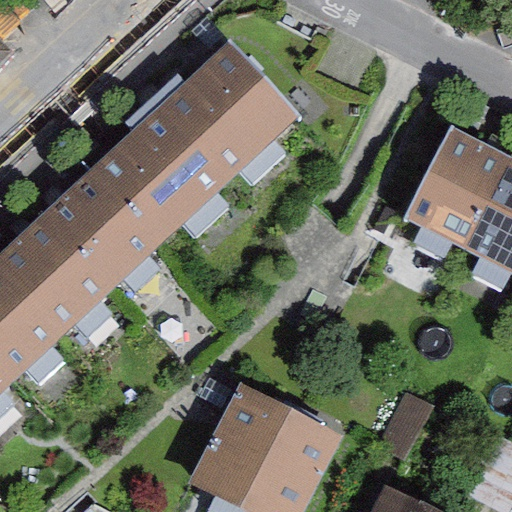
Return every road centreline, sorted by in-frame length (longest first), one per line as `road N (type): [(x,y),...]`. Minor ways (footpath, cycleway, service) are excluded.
road 1 (residential): [(511,87),(346,0)]
road 2 (tertiary): [(0,124),(134,0)]
